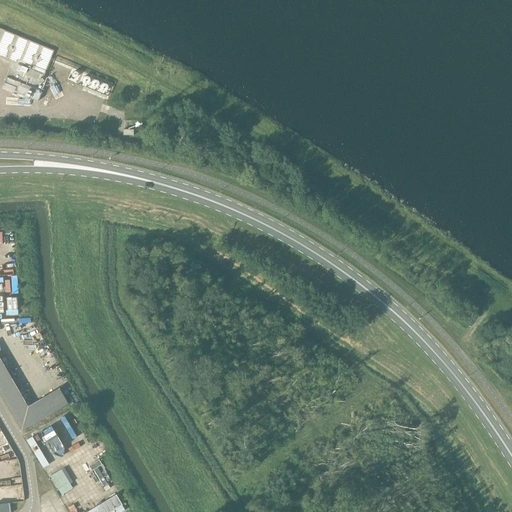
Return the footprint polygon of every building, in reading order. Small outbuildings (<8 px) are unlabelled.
[(0,58),(4,60),(9,62),(9,64),(7,69),(9,70),(2,87),(1,89),(16,95),(17,92),(19,92),(18,95),(20,97),(24,98),(25,96),(32,99),(33,98),(35,97),(39,98),(42,90),(35,87),(37,83),(44,86),(48,87),(50,82),(46,80),(43,79),(54,51),(0,29),(0,58)] [(72,68),(67,80),(108,96),(112,84),(72,68)] [(52,74),(44,78),(46,81),(46,82),(55,100),(63,96),(52,74)] [(25,99),(6,97),(5,105),(30,106),(31,99),(30,101),(25,99)] [(28,407),(0,359),(0,395),(21,432),(68,404),(59,389),(28,407)] [(67,414),(79,434),(83,432),(72,411),(67,414)] [(51,426),(40,432),(53,453),(54,454),(55,455),(56,455),(57,456),(58,456),(59,457),(61,457),(62,457),(63,456),(63,454),(64,453),(64,452),(64,450),(64,449),(64,448),(63,447),(51,426)] [(43,469),(49,465),(32,437),(26,441),(43,469)] [(93,451),(83,457),(86,462),(97,456),(93,451)] [(62,496),(73,489),(70,484),(72,482),(64,468),(50,477),(62,496)] [(115,495),(86,511),(121,511),(125,510),(115,495)] [(11,511),(10,503),(0,504),(0,511),(11,511)]
